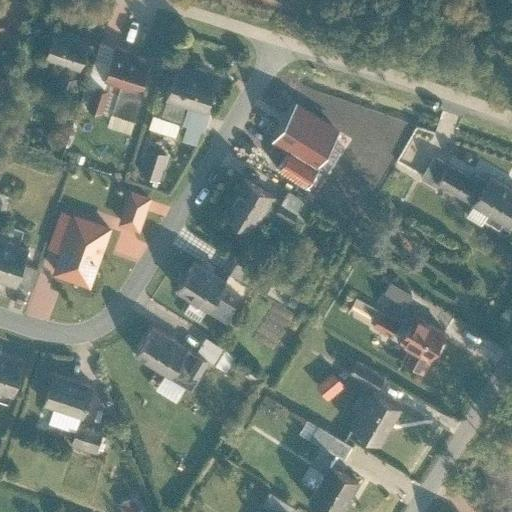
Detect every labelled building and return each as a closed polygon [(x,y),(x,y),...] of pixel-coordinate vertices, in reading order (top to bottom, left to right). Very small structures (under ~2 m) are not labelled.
[(85,67),(96,36),(60,24),(50,55),(85,67)] [(142,118),(158,63),(122,52),(113,83),(126,87),(119,111),(142,118)] [(230,78),(182,63),(172,94),(193,100),(221,109),(230,78)] [(10,82),(0,79),(0,102),(5,103),(10,82)] [(172,94),(166,118),(186,123),(193,100),(172,94)] [(170,155),(149,148),(140,177),(161,184),(170,155)] [(281,204),(247,181),(226,213),(260,236),(281,204)] [(511,223),(511,186),(509,192),(489,181),(468,219),(486,229),(494,214),(511,223)] [(155,201),(134,193),(123,221),(144,229),(155,201)] [(314,207),(294,194),(282,211),(303,225),(314,207)] [(115,230),(77,217),(58,211),(45,252),(56,255),(50,273),(96,288),(115,230)] [(42,253),(0,239),(0,277),(31,288),(42,253)] [(238,279),(198,258),(182,290),(238,318),(245,304),(229,296),(238,279)] [(266,278),(249,268),(241,281),(258,291),(266,278)] [(414,297),(396,285),(390,294),(408,306),(414,297)] [(375,317),(378,302),(357,297),(354,312),(375,317)] [(454,337),(423,315),(413,330),(390,314),(381,327),(435,364),(454,337)] [(197,352),(157,330),(142,357),(182,379),(197,352)] [(182,379),(197,387),(210,363),(232,375),(243,355),(211,337),(201,354),(197,352),(182,379)] [(28,361),(0,351),(0,391),(16,397),(28,361)] [(365,360),(357,374),(376,385),(384,371),(365,360)] [(337,367),(319,381),(330,396),(349,382),(337,367)] [(100,388),(57,372),(46,401),(88,417),(100,388)] [(405,414),(377,395),(354,430),(382,449),(405,414)] [(108,430),(82,421),(74,446),(100,455),(108,430)] [(350,441),(321,425),(313,440),(342,455),(350,441)] [(351,511),(368,485),(337,467),(317,501),(335,511),(351,511)] [(293,511),(298,505),(272,488),(262,503),(271,509),(268,511),(293,511)]
